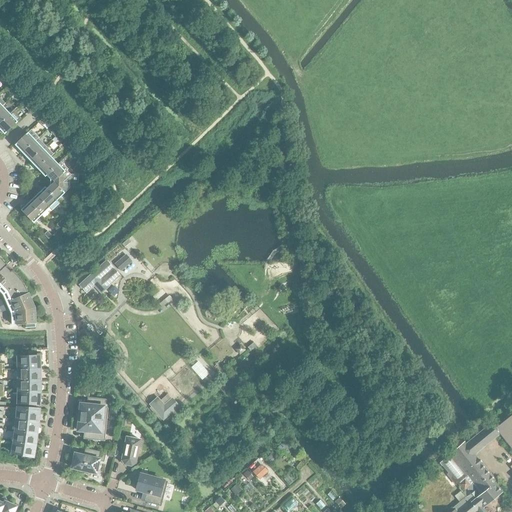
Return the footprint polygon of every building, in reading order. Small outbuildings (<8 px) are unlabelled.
[(0,123),(10,115),(2,106),(0,107),(0,123)] [(10,129),(21,119),(14,111),(10,115),(0,123),(0,129),(1,131),(4,135),(6,133),(11,131),(10,129)] [(23,152),(35,140),(27,133),(20,140),(18,139),(16,143),(14,145),(18,149),(23,152)] [(30,161),(46,146),(38,137),(35,140),(23,152),(22,153),(25,157),(31,160),(29,161),(30,161)] [(37,169),(50,157),(53,154),(46,146),(30,161),(33,164),(38,167),(37,169)] [(46,175),(57,164),(50,157),(37,169),(40,172),(46,175)] [(66,171),(68,169),(60,162),(57,164),(46,175),(50,180),(50,182),(63,183),(69,183),(71,183),(73,178),(66,171)] [(69,183),(63,183),(50,182),(50,185),(45,189),(57,201),(64,193),(69,188),(69,183)] [(49,208),(57,201),(45,189),(40,192),(37,195),(49,208)] [(40,216),(49,208),(37,195),(36,195),(38,197),(32,200),(28,203),(30,204),(29,204),(40,216)] [(33,223),(40,216),(29,204),(24,207),(21,210),(33,223)] [(126,256),(115,265),(121,271),(131,262),(126,256)] [(0,291),(3,295),(11,314),(12,325),(17,324),(25,324),(25,328),(35,327),(35,323),(34,312),(32,305),(24,285),(20,279),(12,271),(10,272),(5,267),(7,266),(0,258),(0,291)] [(101,293),(121,275),(107,260),(80,285),(87,292),(94,286),(101,293)] [(240,345),(236,349),(240,354),(244,350),(240,345)] [(101,358),(105,355),(99,349),(95,352),(101,358)] [(18,369),(41,369),(41,354),(27,354),(28,357),(18,358),(18,369)] [(18,380),(41,380),(41,369),(18,369),(18,380)] [(18,392),(41,392),(41,381),(41,380),(18,380),(18,392)] [(41,405),(41,392),(18,392),(18,403),(41,405)] [(178,406),(171,399),(167,394),(165,397),(160,401),(157,398),(150,405),(151,406),(149,408),(158,417),(160,415),(163,420),(178,406)] [(106,420),(108,400),(91,399),(91,405),(80,404),(80,407),(78,406),(77,416),(79,416),(79,417),(106,420)] [(39,422),(40,410),(17,408),(16,420),(39,422)] [(511,415),(495,429),(492,424),(467,445),(465,442),(450,454),(451,454),(441,463),(449,473),(448,474),(456,485),(458,483),(465,492),(463,493),(466,497),(453,508),(455,510),(452,511),(477,511),(478,511),(477,511),(487,511),(483,507),(503,492),(494,481),(496,480),(475,454),(500,434),(511,448),(511,415)] [(104,440),(106,420),(79,417),(79,419),(76,419),(75,428),(78,428),(78,431),(88,432),(87,439),(104,440)] [(39,426),(39,422),(16,420),(15,431),(38,433),(39,426)] [(36,445),(38,433),(15,431),(13,442),(36,445)] [(126,437),(118,436),(114,456),(122,458),(121,460),(124,464),(131,466),(135,463),(140,440),(126,437)] [(34,460),(36,445),(13,442),(12,453),(22,455),(21,458),(34,460)] [(287,459),(293,454),(287,446),(280,452),(287,459)] [(103,461),(105,454),(89,450),(87,457),(75,454),(74,457),(72,456),(70,465),(72,466),(72,468),(95,473),(98,460),(103,461)] [(261,482),(268,475),(263,469),(255,476),(261,482)] [(147,479),(147,478),(138,475),(136,484),(138,484),(136,490),(145,493),(143,501),(161,506),(166,484),(147,479)] [(235,497),(241,492),(237,488),(232,493),(235,497)] [(0,499),(0,511),(13,511),(16,507),(6,503),(6,502),(5,497),(0,499)]
